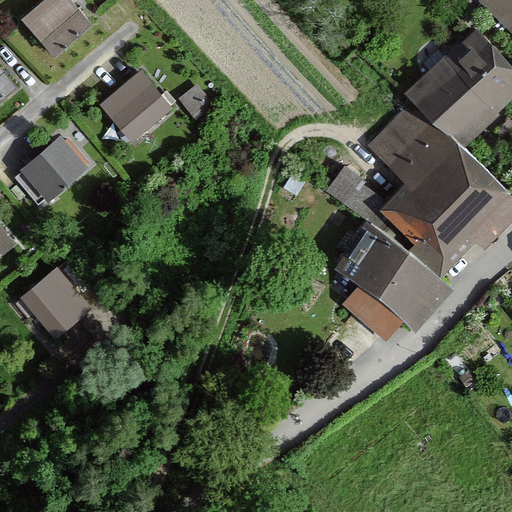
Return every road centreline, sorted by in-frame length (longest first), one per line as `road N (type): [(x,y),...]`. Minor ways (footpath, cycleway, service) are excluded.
road 1 (track): [(136,511),(240,255),(272,151),(289,135),(335,135),(371,173)]
road 2 (residential): [(511,252),(396,358),(186,511)]
